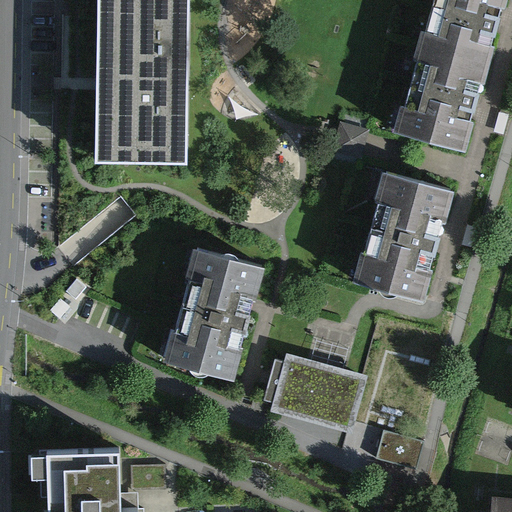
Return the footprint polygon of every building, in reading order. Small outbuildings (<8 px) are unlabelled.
[(191,0),(98,0),(97,83),(96,164),(189,165),(191,0)] [(485,64),(503,0),(433,0),(421,46),(485,64)] [(462,146),(485,64),(421,46),(398,128),(462,146)] [(450,188),(389,172),(362,281),(423,296),(450,188)] [(259,270),(198,253),(169,358),(230,375),(259,270)] [(273,409),(347,429),(361,375),(288,355),(273,409)] [(380,457),(419,468),(427,441),(387,430),(380,457)] [(121,511),(120,454),(33,456),(34,499),(57,498),(57,511),(121,511)] [(511,511),(511,503),(495,502),(494,511),(511,511)]
